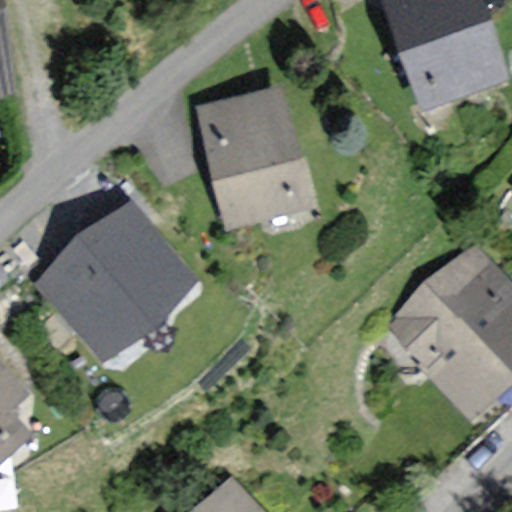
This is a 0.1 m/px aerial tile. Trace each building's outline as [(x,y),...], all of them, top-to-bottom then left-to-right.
[(506,77),(482,0),(388,0),(419,103),(506,77)] [(0,27),(0,94),(17,90),(0,27)] [(283,85),(197,107),(228,228),(314,206),(283,85)] [(202,277),(136,201),(38,286),(104,362),(202,277)] [(511,382),(511,282),(480,247),(390,328),(471,418),(511,382)] [(32,393),(0,356),(0,461),(33,433),(13,410),(32,393)] [(266,511),(231,474),(191,511),(266,511)]
